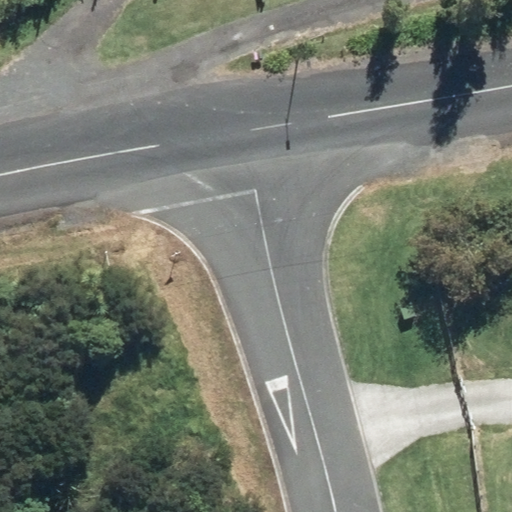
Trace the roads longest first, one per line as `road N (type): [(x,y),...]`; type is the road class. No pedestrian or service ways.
road 1 (residential): [(336,511),(249,131)]
road 2 (unclassified): [(511,84),(249,131)]
road 3 (unclassified): [(249,131),(0,179)]
